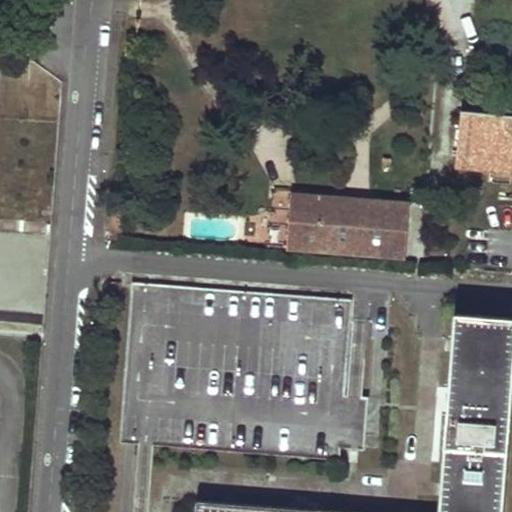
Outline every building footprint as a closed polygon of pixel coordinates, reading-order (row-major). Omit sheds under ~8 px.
[(511,173),(511,116),(460,112),(454,165),(477,168),(477,170),(511,173)] [(384,204),(290,197),(287,249),(381,256),(406,258),(410,206),(384,204)] [(342,395),(349,300),(130,282),(118,442),(336,459),(337,447),(362,447),(366,397),(342,395)] [(437,511),(499,511),(511,370),(511,319),(454,315),(437,511)] [(335,511),(195,502),(194,511),(335,511)]
